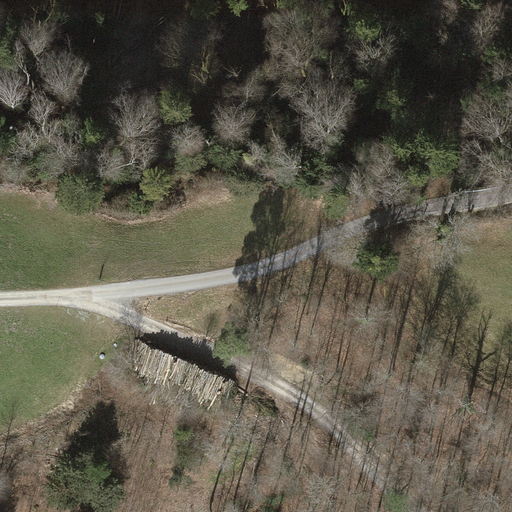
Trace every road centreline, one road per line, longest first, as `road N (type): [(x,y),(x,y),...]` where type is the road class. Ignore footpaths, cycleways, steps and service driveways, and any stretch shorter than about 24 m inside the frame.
road 1 (track): [(511,195),(381,218),(288,264),(233,279),(75,303),(0,300)]
road 2 (track): [(75,303),(253,371),(327,421),(415,511)]
